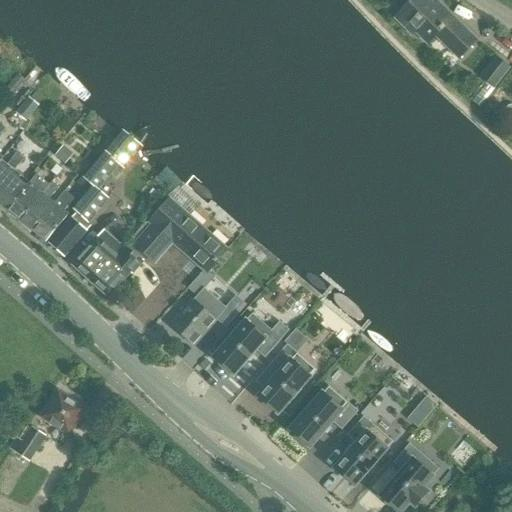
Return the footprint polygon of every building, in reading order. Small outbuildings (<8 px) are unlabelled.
[(413,36),(416,33),(428,44),(436,36),(459,59),(477,41),(441,6),(438,9),(428,0),(414,0),(396,19),(413,36)] [(481,78),(494,88),(509,69),(497,59),(481,78)] [(17,75),(1,94),(7,100),(23,81),(17,75)] [(29,99),(17,114),(26,122),(38,107),(29,99)] [(77,213),(49,245),(64,258),(88,232),(84,228),(109,199),(99,190),(120,165),(125,170),(138,155),(140,152),(119,134),(118,135),(104,152),(83,178),(93,186),(73,210),(77,213)] [(62,146),(55,155),(66,164),(73,155),(62,146)] [(0,163),(0,205),(6,210),(28,183),(15,172),(25,160),(18,155),(8,167),(2,161),(0,163)] [(58,166),(53,173),(58,177),(63,171),(58,166)] [(166,171),(155,183),(169,195),(172,198),(180,189),(181,187),(184,184),(167,170),(166,171)] [(28,183),(6,210),(22,223),(51,187),(37,176),(30,184),(28,183)] [(82,179),(77,185),(87,193),(92,187),(82,179)] [(51,187),(22,223),(34,233),(55,206),(50,202),(59,190),(53,185),(51,187)] [(154,226),(136,247),(154,263),(172,241),(205,270),(208,273),(226,251),(187,217),(198,205),(180,189),(172,198),(169,201),(151,222),(154,226)] [(55,206),(34,233),(46,242),(68,214),(66,212),(74,201),(66,194),(55,206)] [(141,221),(129,234),(135,240),(148,226),(141,221)] [(97,239),(73,266),(108,297),(131,273),(133,275),(144,263),(128,249),(130,246),(125,241),(118,250),(108,241),(102,243),(97,239)] [(197,297),(171,327),(193,347),(217,320),(227,328),(246,306),(236,297),(227,308),(205,289),(209,285),(214,278),(208,273),(205,270),(188,289),(197,297)] [(253,315),(214,359),(234,376),(247,361),(252,355),(256,351),(265,359),(289,331),(280,323),(272,332),(253,315)] [(265,390),(258,398),(278,415),(288,404),(289,405),(302,390),(300,389),(317,371),(288,345),(271,364),(281,372),(265,390)] [(329,387),(290,431),(310,448),(324,433),(329,427),(332,423),(342,431),(358,412),(329,387)] [(59,393),(42,419),(68,437),(86,410),(59,393)] [(427,398),(420,406),(430,415),(437,407),(427,398)] [(348,454),(335,470),(355,487),(393,442),(364,417),(348,436),(357,444),(353,448),(348,454)] [(22,444),(18,442),(12,452),(30,463),(47,437),(33,428),(22,444)] [(394,481),(381,497),(397,511),(402,511),(410,503),(415,508),(428,493),(423,488),(439,470),(410,445),(394,463),(403,471),(399,476),(394,481)]
